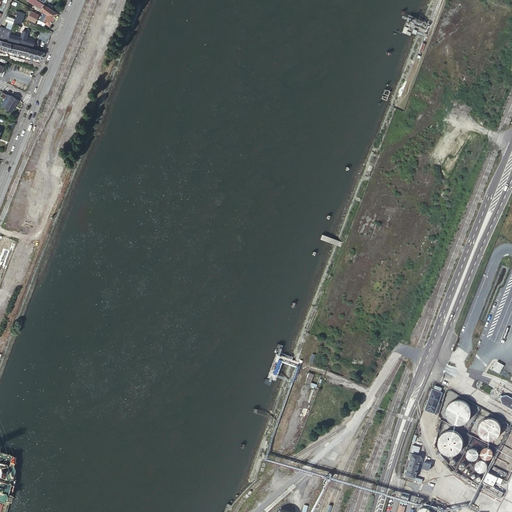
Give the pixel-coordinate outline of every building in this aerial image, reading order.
[(51,10),(47,7),(35,0),(26,0),(26,1),(40,10),(40,11),(47,15),(45,17),(43,16),(40,21),(42,22),(42,23),(48,27),(56,14),(51,10)] [(17,11),(13,23),(20,25),(24,14),(17,11)] [(26,19),(34,24),(38,15),(30,11),(26,19)] [(12,24),(14,19),(7,16),(5,21),(7,22),(5,27),(10,29),(12,24)] [(10,30),(0,25),(0,37),(7,40),(9,34),(10,30)] [(18,42),(33,47),(35,39),(26,37),(28,33),(21,31),(20,37),(18,42)] [(9,34),(7,40),(18,42),(20,37),(9,34)] [(2,41),(1,41),(0,43),(0,44),(1,45),(0,47),(0,48),(8,51),(10,43),(2,41)] [(8,51),(15,53),(17,45),(10,43),(8,51)] [(40,60),(44,52),(38,51),(35,58),(40,60)] [(87,93),(93,81),(87,78),(81,90),(87,93)] [(8,95),(2,107),(3,107),(11,111),(12,112),(18,99),(11,95),(10,96),(8,95)] [(11,111),(3,107),(0,111),(8,116),(11,111)] [(46,165),(56,168),(58,160),(48,158),(46,165)] [(497,361),(494,369),(500,372),(503,364),(497,361)] [(313,375),(308,373),(305,383),(309,385),(313,375)] [(313,375),(309,385),(316,388),(320,376),(314,373),(313,375)] [(432,386),(424,410),(435,414),(439,402),(443,390),(432,386)] [(504,404),(511,407),(511,398),(506,395),(505,395),(504,395),(503,396),(502,397),(501,398),(501,400),(502,402),(504,404)] [(459,399),(457,400),(455,400),(454,400),(453,401),(451,402),(450,403),(449,405),(448,406),(447,408),(447,409),(446,411),(446,413),(447,415),(447,416),(448,418),(449,419),(450,421),(451,422),(452,423),(454,424),(456,424),(457,424),(459,425),(461,424),(463,424),(464,423),(466,422),(467,421),(468,420),(469,419),(470,417),(471,416),(471,414),(471,413),(471,411),(471,409),(471,408),(470,406),(469,404),(468,403),(465,401),(464,400),(462,400),(460,400),(459,399)] [(489,417),(487,418),(485,419),(483,420),(482,421),(481,422),(479,425),(478,428),(478,429),(479,433),(480,434),(481,435),(483,438),(484,438),(487,440),(490,440),(492,440),(495,439),(497,437),(499,435),(500,433),(501,431),(501,430),(501,428),(500,424),(498,422),(497,420),(495,419),(494,418),(491,417),(489,417)] [(444,432),(442,433),(440,434),(437,436),(436,438),(435,442),(435,444),(435,447),(435,449),(436,451),(437,452),(438,454),(439,455),(442,458),(444,458),(448,459),(450,459),(452,459),(454,458),(456,457),(457,456),(459,455),(460,453),(461,452),(462,450),(463,446),(463,443),(462,441),(462,439),(461,437),(460,436),(458,434),(457,433),(455,432),(451,431),(448,431),(446,431),(444,432)] [(484,448),(483,449),(481,451),(480,453),(481,455),(481,457),(482,457),(484,459),(486,460),(489,459),(490,459),(491,458),(492,456),(493,454),(493,452),(491,450),(489,448),(487,447),(485,447),(484,448)] [(472,448),(471,448),(470,449),(468,450),(467,451),(466,453),(466,455),(466,456),(467,457),(468,458),(470,460),(471,460),(474,460),(476,459),(478,457),(479,455),(479,453),(478,452),(478,451),(476,449),(474,448),(472,448)] [(404,474),(416,477),(422,456),(411,453),(409,459),(410,460),(408,469),(406,468),(404,474)] [(467,460),(465,460),(464,460),(462,461),(462,462),(460,463),(459,465),(459,466),(459,469),(459,471),(460,472),(463,474),(465,475),(466,475),(467,475),(469,475),(470,474),(471,473),(473,471),(473,470),(474,468),(474,467),(473,466),(473,464),(471,462),(469,461),(467,460)] [(479,460),(478,461),(477,461),(476,462),(475,465),(475,467),(476,469),(478,471),(480,472),(482,472),(484,471),(485,471),(486,470),(487,468),(488,466),(487,463),(485,461),(483,460),(482,460),(481,460),(479,460)] [(433,463),(424,461),(422,468),(430,470),(433,463)] [(488,472),(483,482),(486,483),(493,487),(498,476),(488,472)] [(483,488),(501,498),(504,492),(493,487),(486,483),(483,488)]
